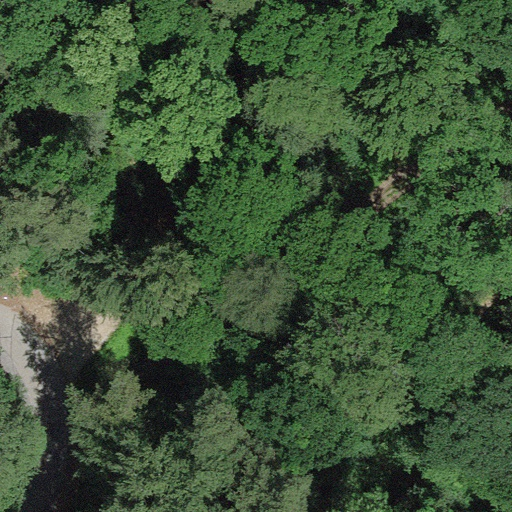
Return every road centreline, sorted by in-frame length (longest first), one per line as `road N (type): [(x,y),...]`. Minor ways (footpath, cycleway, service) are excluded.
road 1 (track): [(46,427),(97,414),(453,153),(511,99)]
road 2 (residential): [(33,511),(47,456),(41,385),(24,347),(0,334)]
